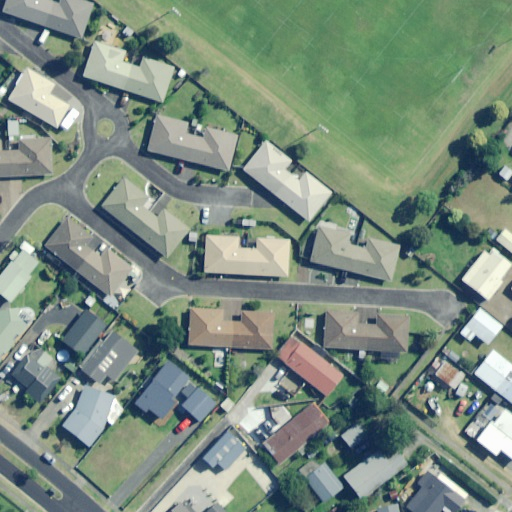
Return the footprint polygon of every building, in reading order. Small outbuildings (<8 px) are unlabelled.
[(4,0),(1,11),(82,37),(94,3),(85,0),(59,0),(59,2),(52,0),(4,0)] [(124,49),(94,39),(82,76),(161,102),(173,68),(142,58),(139,66),(122,60),(124,49)] [(25,64),(4,99),(56,129),(71,103),(50,91),(54,82),(25,64)] [(188,121),(156,113),(147,149),(229,169),(238,134),(205,126),(203,137),(185,132),(188,121)] [(0,145),(0,175),(52,172),(49,137),(18,139),(17,148),(1,149),(0,145)] [(290,160),(265,140),(243,168),(309,219),(331,190),(306,171),(298,179),(283,168),(290,160)] [(511,171),(511,169),(504,164),(498,172),(506,179),(511,171)] [(149,196),(123,176),(99,207),(166,259),(190,228),(163,207),(156,216),(142,205),(149,196)] [(65,217),(43,244),(111,295),(131,268),(106,248),(100,255),(86,244),(92,237),(65,217)] [(350,232),(317,224),(309,260),(391,280),(399,244),(367,237),(364,247),(347,242),(350,232)] [(511,233),(504,227),(495,238),(511,251),(511,233)] [(290,239),(256,237),(255,248),(238,247),(238,236),(205,234),(203,271),(288,275),(290,239)] [(10,260),(0,272),(0,293),(10,301),(30,275),(28,273),(38,261),(22,249),(13,260),(10,260)] [(489,254),(483,249),(461,278),(487,299),(502,280),(499,278),(510,263),(492,249),(489,254)] [(28,306),(0,308),(0,358),(20,334),(33,317),(33,315),(34,312),(33,309),(31,307),(28,306)] [(223,308),(190,306),(187,343),(271,349),(274,311),(240,309),(239,320),(222,319),(223,308)] [(106,323),(84,307),(61,339),(81,355),(106,323)] [(502,325),(478,307),(461,330),(469,338),(476,334),(487,344),(502,325)] [(357,311),(325,309),(323,346),(407,352),(409,315),(377,313),(375,322),(357,321),(357,311)] [(137,349),(112,329),(81,368),(99,383),(106,374),(113,379),(137,349)] [(342,374),(290,335),(274,355),(326,395),(342,374)] [(32,350),(28,352),(11,373),(27,385),(24,390),(39,403),(61,376),(52,370),(54,366),(53,357),(42,348),(32,350)] [(511,365),(492,349),(472,372),(511,403),(511,365)] [(72,372),(79,365),(69,356),(63,364),(72,372)] [(459,372),(445,359),(435,372),(449,383),(459,372)] [(114,395),(84,384),(75,407),(62,424),(88,445),(102,428),(105,422),(108,410),(114,395)] [(158,389),(151,384),(146,391),(152,396),(158,389)] [(216,402),(198,385),(182,402),(200,419),(216,402)] [(159,405),(142,391),(132,404),(148,418),(159,405)] [(234,403),(227,396),(220,404),(227,411),(234,403)] [(176,408),(164,398),(159,405),(171,414),(176,408)] [(330,421),(312,400),(262,443),(279,463),(330,421)] [(489,420),(475,439),(495,454),(499,448),(511,457),(511,415),(503,409),(494,422),(489,420)] [(359,421),(341,435),(357,454),(369,442),(365,436),(369,433),(359,421)] [(226,429),(201,456),(213,466),(216,463),(225,469),(245,446),(226,429)] [(377,449),(342,474),(361,498),(407,463),(398,452),(386,458),(377,449)] [(343,485),(324,461),(305,476),(324,500),(343,485)] [(429,475),(405,505),(413,511),(438,511),(443,507),(450,511),(453,511),(465,500),(463,498),(466,494),(439,471),(434,477),(429,475)] [(268,493),(279,484),(270,473),(259,482),(268,493)] [(198,511),(184,497),(165,511),(198,511)] [(227,511),(216,500),(206,509),(207,511),(227,511)] [(398,511),(395,502),(361,511),(360,511),(398,511)]
